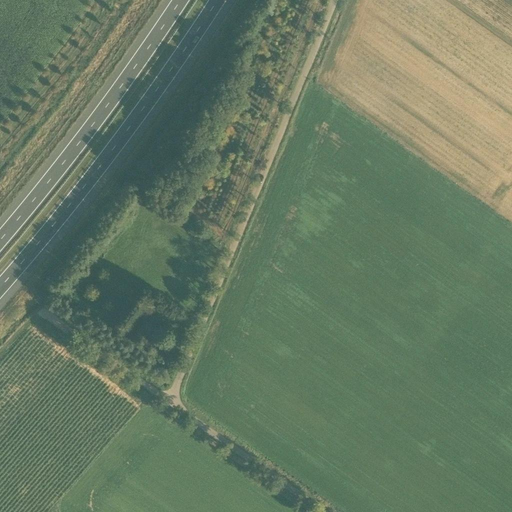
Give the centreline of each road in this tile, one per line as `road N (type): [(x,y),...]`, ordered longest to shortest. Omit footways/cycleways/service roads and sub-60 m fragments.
road 1 (unclassified): [(171,400),(335,0)]
road 2 (motorway): [(0,285),(66,209),(216,0)]
road 3 (motorway): [(180,0),(0,236)]
road 4 (unclassified): [(324,511),(171,400)]
road 5 (unclassified): [(171,400),(48,315)]
